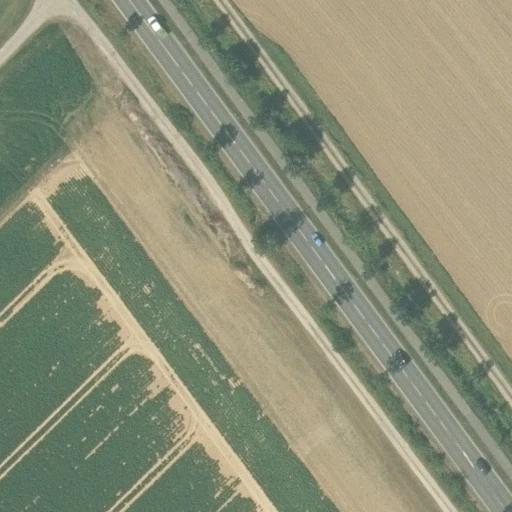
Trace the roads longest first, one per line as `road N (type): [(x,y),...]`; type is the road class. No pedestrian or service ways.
road 1 (track): [(64,0),(447,511)]
road 2 (secondary): [(510,511),(137,0)]
road 3 (track): [(218,0),(511,395)]
